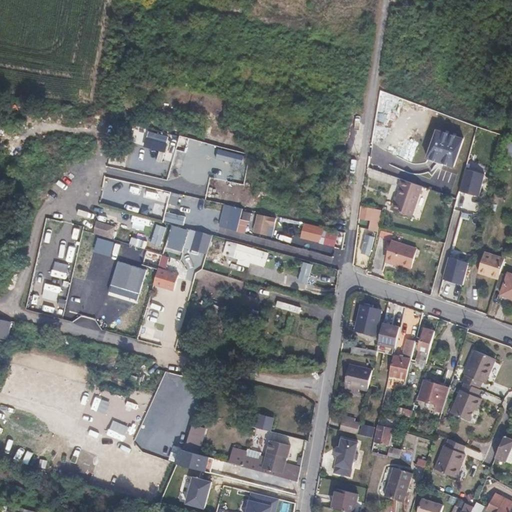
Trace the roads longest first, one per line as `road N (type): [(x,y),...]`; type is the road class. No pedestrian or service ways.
road 1 (residential): [(303,511),(344,278),(511,336)]
road 2 (track): [(0,312),(209,370),(325,383)]
road 3 (track): [(344,278),(389,0)]
